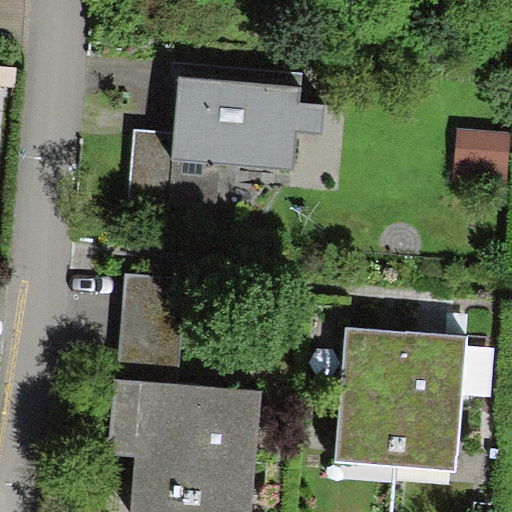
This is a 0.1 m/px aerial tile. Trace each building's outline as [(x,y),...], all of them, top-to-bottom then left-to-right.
[(302,73),(175,62),(169,131),(134,128),(128,200),(221,208),(225,168),(296,174),(299,135),(320,137),(323,106),(299,104),(302,73)] [(511,172),(511,124),(464,125),(465,174),(511,172)] [(184,368),(189,279),(126,275),(120,365),(184,368)] [(345,328),(336,470),(460,478),(469,336),(422,333),(345,328)] [(262,387),(116,377),(112,444),(132,446),(258,454),(262,387)] [(254,511),(258,454),(132,446),(127,511),(254,511)]
